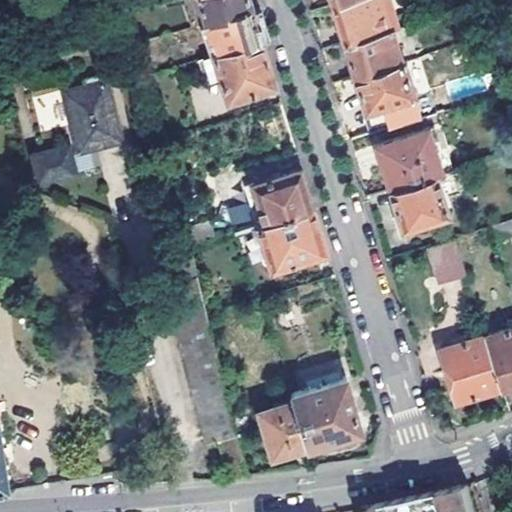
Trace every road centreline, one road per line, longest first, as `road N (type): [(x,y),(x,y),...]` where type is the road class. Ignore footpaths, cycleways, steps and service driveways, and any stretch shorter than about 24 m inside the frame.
road 1 (residential): [(424,468),(279,0)]
road 2 (tertiary): [(0,510),(424,468)]
